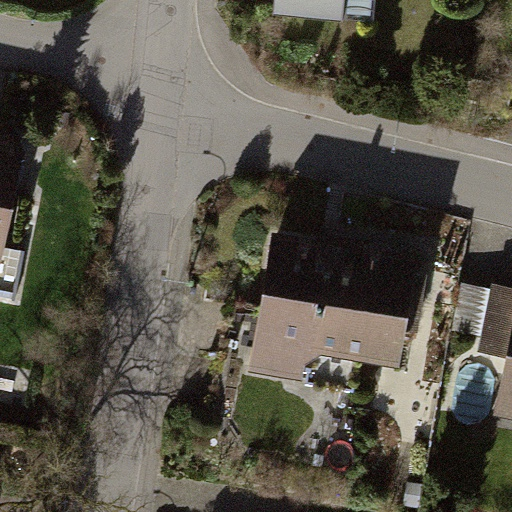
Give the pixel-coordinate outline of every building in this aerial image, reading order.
[(283,0),(281,20),(349,29),(352,0),(283,0)] [(0,148),(0,242),(17,151),(0,148)] [(333,252),(277,240),(246,384),(301,396),(310,355),(333,252)] [(333,252),(310,355),(388,372),(411,269),(333,252)] [(511,322),(491,427),(511,431),(511,322)]
